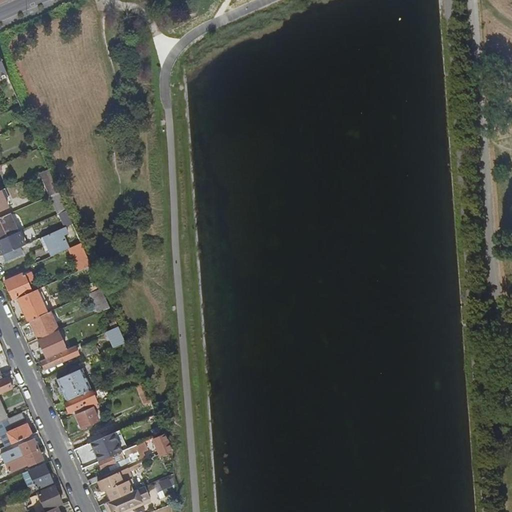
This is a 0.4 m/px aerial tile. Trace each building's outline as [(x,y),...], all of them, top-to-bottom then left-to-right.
[(40,172),(50,195),(58,191),(55,185),(48,168),(40,172)] [(50,195),(58,213),(66,209),(65,207),(62,200),(58,191),(50,195)] [(58,213),(64,227),(73,224),(66,209),(58,213)] [(0,216),(0,239),(17,231),(9,213),(0,216)] [(40,238),(45,251),(50,249),(53,255),(68,249),(60,229),(40,238)] [(0,239),(0,252),(1,255),(2,255),(20,247),(24,245),(18,231),(17,231),(0,239)] [(69,248),(79,271),(91,265),(81,243),(69,248)] [(2,255),(5,261),(23,254),(20,247),(2,255)] [(6,283),(13,300),(18,298),(31,292),(27,283),(33,280),(31,275),(24,277),(24,275),(6,283)] [(89,294),(95,306),(107,301),(101,289),(89,294)] [(18,298),(28,321),(29,321),(46,313),(36,290),(31,292),(18,298)] [(95,306),(98,313),(110,308),(107,301),(95,306)] [(46,313),(29,321),(38,340),(57,331),(58,331),(49,312),(46,313)] [(112,337),(110,339),(111,341),(113,340),(116,347),(125,343),(118,327),(109,331),(112,337)] [(38,340),(46,359),(66,350),(57,331),(38,340)] [(81,347),(85,358),(98,353),(93,342),(81,347)] [(66,350),(46,359),(41,361),(44,370),(55,365),(57,367),(64,364),(63,361),(78,355),(74,346),(66,350)] [(57,380),(67,401),(91,391),(81,369),(57,380)] [(0,381),(0,393),(11,389),(7,379),(0,381)] [(137,387),(145,405),(147,404),(151,402),(143,384),(137,387)] [(91,391),(67,401),(64,403),(68,412),(73,410),(74,414),(95,405),(97,404),(91,391)] [(1,405),(7,419),(10,418),(3,404),(1,405)] [(145,405),(122,415),(123,417),(121,419),(122,422),(125,421),(126,425),(137,420),(136,418),(142,415),(144,419),(152,415),(147,404),(145,405)] [(74,414),(80,428),(98,420),(93,409),(96,408),(95,405),(74,414)] [(507,411),(491,412),(492,421),(511,420),(511,411),(507,411)] [(6,419),(10,426),(25,420),(22,413),(10,418),(7,419),(6,419)] [(7,433),(9,439),(6,440),(9,445),(32,435),(27,424),(7,433)] [(84,437),(88,444),(90,443),(101,438),(98,431),(84,437)] [(90,443),(98,462),(116,454),(107,435),(101,438),(90,443)] [(153,439),(159,454),(160,456),(170,451),(163,435),(153,439)] [(21,446),(2,454),(3,456),(6,463),(38,449),(34,440),(20,445),(21,446)] [(135,446),(138,453),(145,449),(143,443),(135,446)] [(38,449),(6,463),(8,470),(9,472),(29,463),(29,464),(42,459),(38,449)] [(116,454),(98,462),(101,469),(125,459),(122,452),(116,454)] [(22,473),(29,488),(35,485),(36,488),(52,482),(52,480),(54,479),(51,474),(49,474),(44,464),(22,473)] [(97,482),(102,492),(107,490),(131,478),(127,469),(100,481),(97,482)] [(98,476),(90,480),(92,484),(97,482),(100,481),(99,478),(98,476)] [(160,494),(177,490),(173,476),(156,480),(160,494)] [(107,490),(111,501),(136,489),(131,478),(107,490)] [(29,497),(35,511),(43,511),(51,509),(54,507),(62,504),(53,486),(29,497)] [(136,489),(111,501),(108,502),(111,511),(123,511),(122,509),(148,497),(143,486),(136,489)] [(148,497),(122,509),(123,511),(125,511),(150,501),(148,497)]
